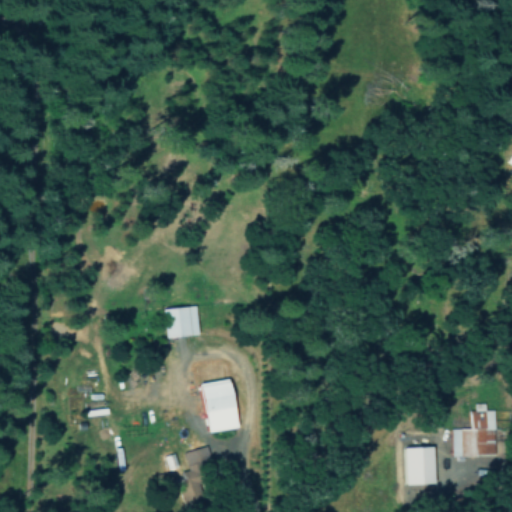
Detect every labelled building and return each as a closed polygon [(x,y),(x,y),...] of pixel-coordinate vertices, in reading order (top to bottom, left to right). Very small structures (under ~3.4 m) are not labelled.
[(193,334),(192,304),(158,306),(160,336),(193,334)] [(202,431),(231,426),(222,377),(193,383),(202,431)] [(492,455),(491,409),(482,409),(482,402),(468,402),(468,427),(449,427),(449,455),(492,455)] [(398,446),(400,484),(429,482),(428,445),(398,446)] [(182,450),(186,466),(208,461),(204,446),(182,450)] [(161,455),(165,469),(174,466),(171,453),(161,455)]
